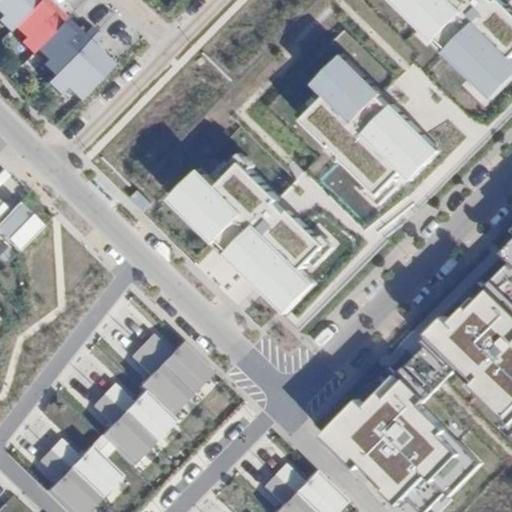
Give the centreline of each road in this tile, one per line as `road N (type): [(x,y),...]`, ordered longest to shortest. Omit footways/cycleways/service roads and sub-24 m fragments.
road 1 (residential): [(57,167),(270,382),(288,388),(306,382),(511,175)]
road 2 (residential): [(217,0),(57,167)]
